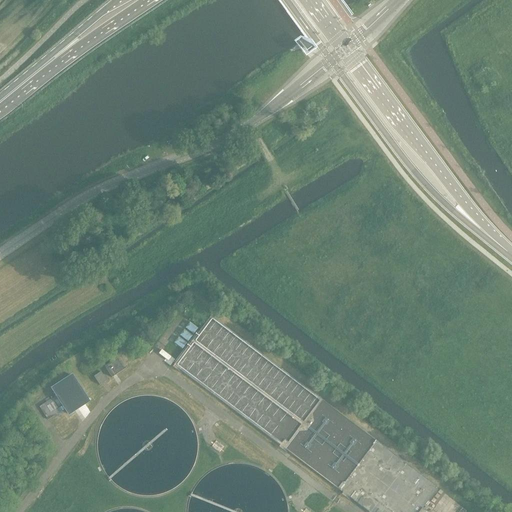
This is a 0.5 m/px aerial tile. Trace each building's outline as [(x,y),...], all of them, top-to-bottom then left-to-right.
[(511,25),(474,48),(496,100),(511,86),(511,25)] [(89,234),(80,240),(83,245),(92,239),(89,234)] [(190,322),(185,328),(194,334),(198,328),(190,322)] [(184,330),(180,335),(188,342),(192,336),(184,330)] [(182,349),(187,343),(179,337),(174,343),(182,349)] [(105,366),(112,378),(125,369),(117,358),(105,366)] [(101,372),(94,376),(100,385),(107,381),(101,372)] [(72,375),(52,388),(69,414),(89,401),(72,375)]
